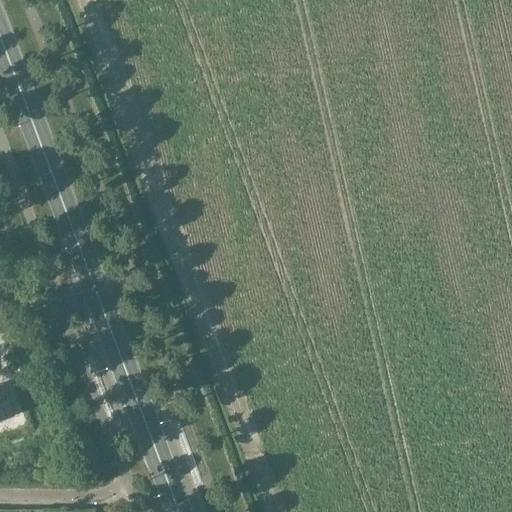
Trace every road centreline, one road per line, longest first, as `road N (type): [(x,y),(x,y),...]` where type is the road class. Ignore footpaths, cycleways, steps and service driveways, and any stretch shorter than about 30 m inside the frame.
road 1 (secondary): [(177,511),(23,107)]
road 2 (residential): [(23,107),(306,0)]
